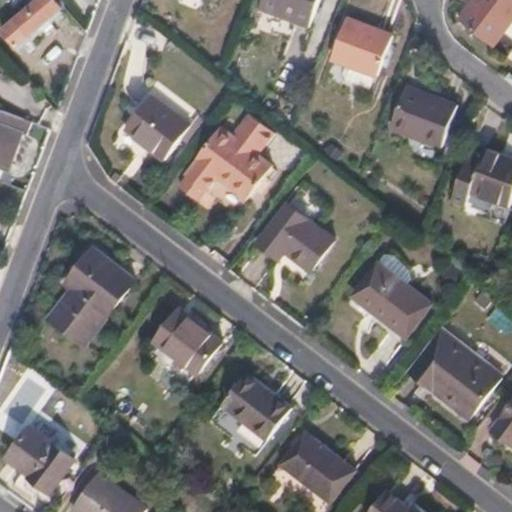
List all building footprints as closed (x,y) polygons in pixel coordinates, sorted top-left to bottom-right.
[(18,49),(61,10),(52,0),(25,0),(31,7),(2,31),(18,49)] [(264,0),(261,10),(311,28),(321,0),(264,0)] [(511,0),(480,0),(461,28),(496,54),(511,33),(511,0)] [(375,76),(378,77),(393,36),(348,20),(333,61),(348,66),(344,76),(347,83),(369,91),(375,76)] [(394,130),(441,147),(457,105),(409,88),(394,130)] [(128,131),(166,160),(192,127),(153,97),(128,131)] [(10,171),(23,137),(29,138),(33,126),(22,121),(0,111),(0,159),(1,160),(0,165),(0,167),(4,169),(10,171)] [(260,158),(277,136),(252,117),(235,139),(223,129),(198,162),(199,163),(188,178),(208,194),(219,180),(248,202),(274,169),(260,158)] [(466,206),(471,193),(510,208),(511,201),(511,158),(487,150),(483,162),(469,157),(453,201),(466,206)] [(208,194),(188,178),(179,190),(200,206),(208,194)] [(289,205),(259,244),(282,261),(287,253),(312,272),(336,241),(289,205)] [(94,251),(68,286),(74,291),(52,320),(86,346),(135,282),(94,251)] [(386,256),(380,264),(408,286),(413,279),(412,271),(396,256),(386,256)] [(408,286),(380,264),(357,293),(380,312),(377,315),(406,338),(432,305),(408,286)] [(200,376),(224,344),(181,309),(156,341),(200,376)] [(503,376),(444,332),(412,372),(426,383),(428,380),(475,415),(503,376)] [(292,410),(249,375),(224,407),(268,441),(292,410)] [(511,446),(511,406),(493,432),(511,446)] [(119,425),(100,449),(114,459),(132,435),(119,425)] [(52,496),(77,462),(33,430),(9,462),(31,479),(31,480),(52,496)] [(331,505),(357,471),(307,434),(282,466),(331,505)] [(147,511),(101,477),(75,511),(147,511)] [(387,492),(371,511),(425,511),(417,505),(412,511),(387,492)]
